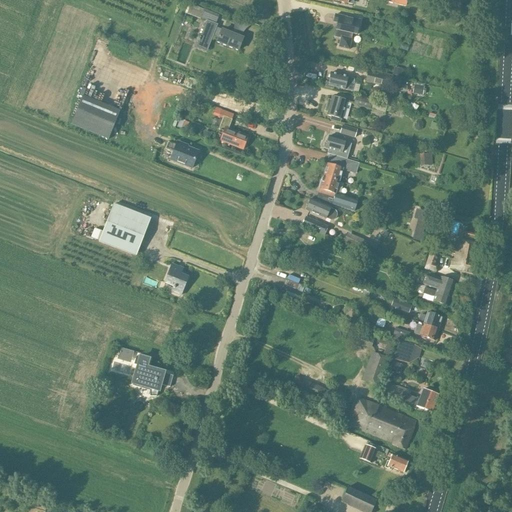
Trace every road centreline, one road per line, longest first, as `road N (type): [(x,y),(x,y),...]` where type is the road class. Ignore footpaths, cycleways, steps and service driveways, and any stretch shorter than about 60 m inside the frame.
road 1 (unclassified): [(175,511),(283,156),(290,87),(282,0)]
road 2 (secondary): [(433,511),(499,230),(510,0)]
